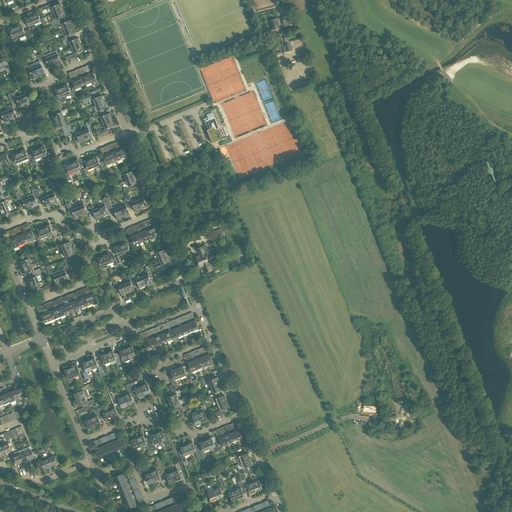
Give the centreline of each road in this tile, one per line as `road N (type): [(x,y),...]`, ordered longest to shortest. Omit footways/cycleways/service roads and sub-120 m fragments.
road 1 (residential): [(52,366),(199,306)]
road 2 (residential): [(40,338),(186,281)]
